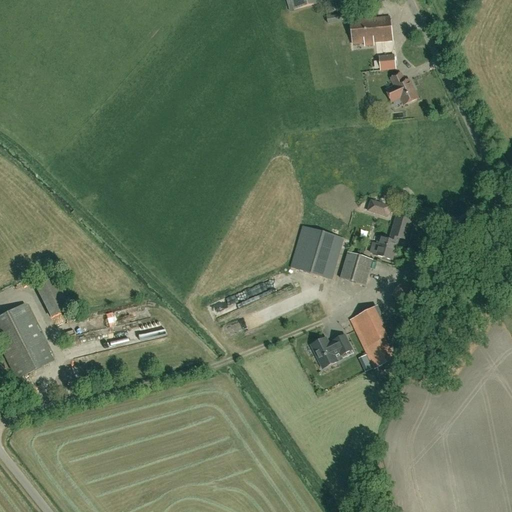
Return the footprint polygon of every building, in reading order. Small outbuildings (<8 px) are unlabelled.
[(322,0),(291,0),(294,10),(323,3),(322,0)] [(326,0),(329,14),(340,11),(337,0),(326,0)] [(352,45),(364,44),(364,46),(374,45),(373,43),(392,41),(390,17),(350,21),(352,45)] [(380,71),(395,70),(394,56),(379,57),(380,71)] [(392,104),(401,100),(404,106),(417,100),(409,81),(405,83),(401,75),(391,79),(394,86),(385,90),(392,104)] [(367,212),(389,219),(393,207),(371,201),(367,212)] [(409,241),(406,240),(411,222),(396,217),(390,241),(379,238),(376,248),(367,246),(365,254),(374,257),(374,256),(392,261),(396,248),(400,249),(404,248),(407,245),(409,241)] [(340,252),(344,239),(303,227),(291,268),(332,280),(340,252)] [(365,286),(372,261),(348,253),(341,279),(365,286)] [(51,318),(69,309),(54,278),(36,288),(51,318)] [(400,285),(391,297),(404,307),(412,294),(400,285)] [(312,305),(321,306),(322,300),(314,298),(312,305)] [(0,347),(16,380),(53,362),(24,305),(0,317),(0,347)] [(95,324),(113,321),(112,318),(116,317),(115,314),(136,310),(135,305),(113,310),(105,312),(105,314),(94,316),(95,324)] [(345,317),(368,366),(390,356),(381,337),(384,335),(370,305),(345,317)] [(83,320),(66,324),(68,331),(85,327),(83,320)] [(78,332),(78,342),(99,342),(99,332),(78,332)] [(323,370),(337,362),(334,356),(339,353),(341,356),(352,351),(344,336),(334,342),(329,345),(326,339),(311,346),(323,370)] [(182,511),(194,511),(197,506),(185,502),(182,511)]
